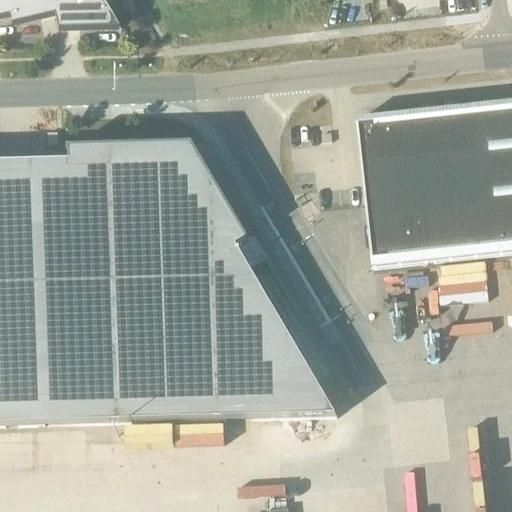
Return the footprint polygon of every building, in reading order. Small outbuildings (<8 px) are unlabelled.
[(0,0),(0,20),(9,18),(10,18),(5,0),(0,0)] [(5,0),(10,18),(9,18),(11,27),(53,17),(55,17),(50,0),(5,0)] [(50,0),(55,17),(53,17),(57,32),(119,31),(101,0),(50,0)] [(511,255),(511,105),(357,122),(368,226),(370,253),(372,271),(511,255)] [(0,428),(337,420),(237,251),(247,245),(247,244),(249,243),(246,238),(244,239),(193,152),(192,150),(74,153),(74,151),(68,151),(68,157),(70,157),(70,165),(0,166),(0,428)]
